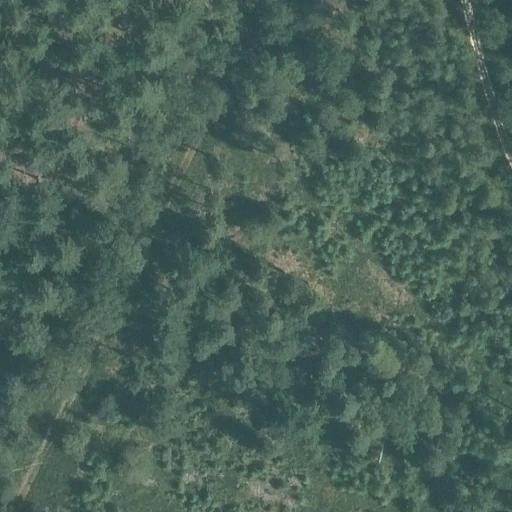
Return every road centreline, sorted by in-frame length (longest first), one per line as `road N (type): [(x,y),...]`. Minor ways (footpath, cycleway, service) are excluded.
road 1 (track): [(25,511),(269,0)]
road 2 (track): [(455,0),(511,168)]
